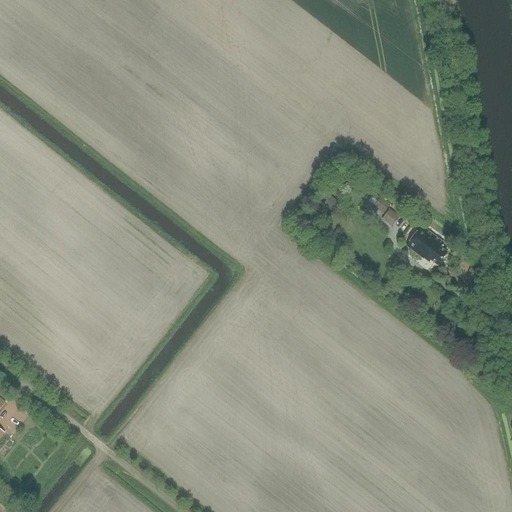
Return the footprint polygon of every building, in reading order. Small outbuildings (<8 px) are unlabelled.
[(333,212),(339,203),(330,196),(324,205),(333,212)] [(391,204),(381,197),(374,206),(384,214),(391,204)] [(390,209),(382,220),(392,227),(400,216),(390,209)] [(437,266),(447,253),(440,248),(443,244),(421,227),(407,246),(429,263),(431,261),(437,266)] [(458,319),(461,315),(453,310),(450,314),(458,319)]
